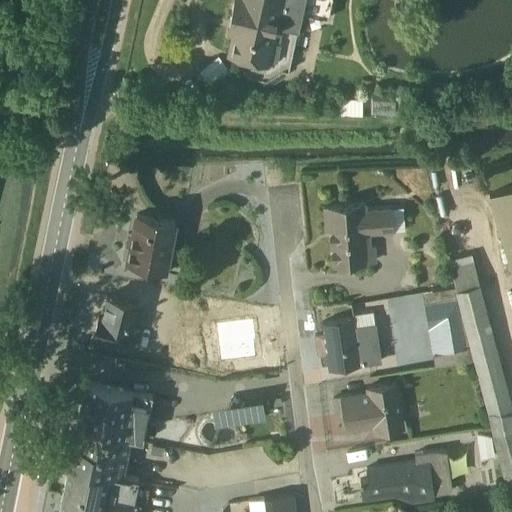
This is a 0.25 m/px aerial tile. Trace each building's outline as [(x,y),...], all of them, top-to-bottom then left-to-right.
[(325,19),(329,0),(230,0),(223,34),(228,36),(224,54),(243,59),(242,67),(244,76),(264,82),(280,70),(286,71),(299,13),(325,19)] [(199,68),(210,83),(229,68),(218,53),(199,68)] [(336,99),(336,115),(360,115),(360,99),(336,99)] [(393,101),(370,99),(369,112),(393,113),(393,101)] [(511,186),(487,195),(511,275),(511,186)] [(324,229),(330,264),(374,262),(374,244),(369,244),(368,233),(403,230),(401,206),(365,208),(365,202),(322,206),(326,228),(324,229)] [(175,221),(135,213),(125,262),(177,272),(178,265),(174,264),(177,249),(170,248),(175,221)] [(511,405),(471,255),(448,259),(453,286),(472,359),(511,502),(511,405)] [(472,359),(453,286),(421,293),(433,365),(472,359)] [(128,344),(137,305),(105,297),(100,316),(97,315),(92,335),(128,344)] [(352,317),(320,322),(322,332),(313,333),(316,356),(325,354),(327,369),(379,361),(372,310),(352,313),(352,317)] [(84,381),(74,428),(128,440),(140,441),(150,395),(84,381)] [(403,428),(403,427),(395,381),(364,386),(364,392),(331,398),(334,415),(341,414),(344,429),(370,425),(371,432),(372,433),(403,428)] [(265,418),(262,395),(209,400),(211,424),(265,418)] [(128,440),(74,428),(66,465),(121,477),(123,466),(126,466),(129,454),(126,453),(128,440)] [(358,480),(361,498),(430,488),(430,484),(449,481),(444,448),(413,453),(414,460),(365,468),(366,479),(358,480)] [(62,507),(60,511),(129,511),(136,480),(121,477),(66,465),(58,506),(62,507)] [(293,511),(291,493),(247,500),(248,511),(293,511)]
